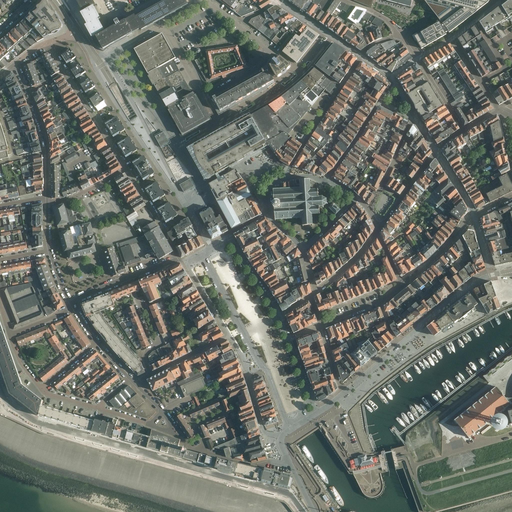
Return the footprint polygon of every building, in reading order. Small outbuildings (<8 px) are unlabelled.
[(95,35),(96,35),(103,31),(97,19),(99,18),(92,7),(94,5),(91,0),(77,0),(84,11),(82,12),(88,24),(86,25),(93,37),(95,35)] [(135,19),(140,28),(141,30),(188,4),(185,0),(168,0),(161,4),(136,18),(135,19)] [(224,0),(222,3),(230,9),(233,4),(236,0),(224,0)] [(236,0),(233,4),(230,9),(232,11),(240,0),(236,0)] [(240,0),(232,11),(237,14),(243,5),(244,4),(245,3),(247,2),(249,0),(240,0)] [(241,17),(255,12),(250,5),(257,0),(249,0),(247,2),(245,3),(244,4),(243,5),(237,14),(241,17)] [(256,6),(266,0),(257,0),(250,5),(255,12),(259,10),(256,6)] [(266,0),(256,6),(259,10),(261,9),(271,3),(267,0),(266,0)] [(301,10),(308,0),(294,0),(292,4),(301,10)] [(308,0),(301,10),(306,13),(314,0),(308,0)] [(318,5),(321,0),(314,0),(306,13),(311,16),(318,6),(318,5)] [(325,5),(329,8),(335,0),(334,0),(321,0),(318,5),(318,6),(311,16),(315,19),(325,5)] [(331,16),(341,2),(335,0),(319,22),(323,25),(330,16),(331,16)] [(351,0),(365,5),(371,8),(373,2),(373,0),(380,0),(410,8),(412,0),(351,0)] [(421,0),(419,7),(418,10),(424,12),(435,15),(440,21),(439,22),(445,33),(448,31),(449,33),(488,3),(489,0),(421,0)] [(511,0),(507,0),(501,5),(508,16),(507,16),(508,18),(508,17),(510,21),(511,19),(511,0)] [(26,18),(26,19),(43,38),(44,38),(62,27),(45,1),(26,19),(26,18)] [(323,25),(329,29),(346,5),(341,2),(331,16),(330,16),(323,25)] [(319,22),(329,8),(325,5),(315,19),(319,22)] [(334,32),(340,22),(341,22),(351,7),(346,5),(329,29),(334,32)] [(499,23),(502,21),(504,20),(503,19),(507,16),(508,16),(501,5),(479,22),(484,31),(489,28),(489,29),(495,26),(493,24),(494,23),(495,24),(497,23),(496,22),(497,21),(499,23)] [(266,19),(281,9),(277,6),(275,6),(264,13),(266,19)] [(349,20),(357,9),(351,7),(341,22),(340,22),(334,32),(338,36),(349,20)] [(265,21),(268,24),(272,21),(287,13),(281,9),(266,19),(265,21)] [(356,21),(362,11),(357,9),(354,13),(349,20),(338,36),(343,39),(356,21)] [(265,21),(266,19),(264,13),(251,19),(248,23),(258,30),(263,24),(265,21)] [(268,24),(269,27),(271,29),(273,29),(274,31),(278,29),(281,26),(281,25),(283,24),(294,18),(287,13),(272,21),(268,24)] [(140,28),(135,19),(136,18),(135,16),(129,19),(124,22),(122,19),(121,18),(118,20),(114,21),(116,24),(117,26),(97,37),(96,35),(95,35),(93,37),(92,37),(93,40),(95,43),(96,46),(98,48),(101,50),(103,51),(109,46),(126,37),(126,36),(136,31),(140,28)] [(26,19),(20,23),(29,33),(37,42),(43,38),(26,19)] [(300,26),(302,24),(297,20),(295,24),(292,22),(286,25),(282,28),(280,30),(284,33),(280,39),(276,44),(280,48),(288,38),(289,37),(292,34),(294,31),(300,26)] [(349,43),(360,31),(362,29),(362,28),(361,28),(362,25),(356,21),(343,39),(349,43)] [(446,34),(445,33),(439,22),(414,36),(421,49),(446,34)] [(24,37),(24,38),(29,33),(20,23),(15,28),(24,37)] [(258,30),(263,34),(268,28),(263,24),(258,30)] [(299,37),(307,27),(302,24),(300,26),(294,31),(292,34),(289,37),(288,38),(280,48),(283,50),(296,35),(299,37)] [(476,38),(480,35),(481,35),(475,25),(470,29),(476,38)] [(367,35),(371,43),(376,41),(371,30),(370,26),(365,28),(366,31),(366,32),(367,35)] [(274,32),(274,31),(273,29),(271,29),(269,27),(268,28),(263,34),(269,39),(274,32)] [(296,35),(283,50),(282,52),(288,57),(289,58),(290,60),(292,60),(292,59),(297,63),(319,35),(307,27),(299,37),(296,35)] [(18,42),(24,37),(15,28),(10,33),(18,42)] [(376,41),(376,40),(381,38),(377,28),(371,30),(376,41)] [(272,41),(275,36),(280,31),(278,29),(274,31),(274,32),(269,39),(272,41)] [(362,29),(360,31),(367,46),(371,43),(367,35),(365,37),(365,36),(362,29)] [(471,40),(476,38),(470,29),(466,32),(471,40)] [(360,31),(349,43),(360,51),(367,46),(360,31)] [(467,43),(471,40),(466,32),(462,36),(467,43)] [(13,47),(18,42),(10,33),(5,38),(13,47)] [(148,73),(173,59),(176,58),(162,34),(134,49),(148,73)] [(26,40),(31,46),(36,43),(30,36),(26,40)] [(467,43),(462,36),(457,39),(462,47),(467,44),(467,43)] [(0,42),(8,52),(13,47),(5,38),(0,42)] [(393,47),(397,44),(394,40),(392,40),(386,42),(390,48),(393,47)] [(26,50),(30,47),(24,41),(21,45),(26,50)] [(0,51),(5,57),(9,53),(8,52),(0,42),(0,51)] [(346,51),(332,42),(323,53),(338,65),(341,62),(338,60),(346,51)] [(385,52),(390,48),(386,42),(380,44),(385,52)] [(395,50),(396,50),(403,45),(400,42),(397,44),(393,47),(395,50)] [(385,52),(380,44),(376,45),(379,50),(374,53),(370,57),(373,60),(385,52)] [(450,54),(451,56),(456,52),(455,51),(450,44),(445,47),(450,54)] [(374,53),(379,50),(376,45),(376,46),(373,47),(368,50),(365,53),(366,55),(370,57),(374,53)] [(390,55),(392,53),(395,50),(393,47),(390,48),(385,52),(373,60),(378,63),(386,57),(389,54),(390,55)] [(446,57),(450,54),(445,47),(441,49),(441,50),(446,57)] [(405,48),(399,53),(382,66),(391,72),(392,71),(395,70),(397,69),(405,63),(412,58),(405,48)] [(67,64),(76,58),(70,49),(61,55),(67,64)] [(441,50),(441,49),(436,52),(442,61),(447,58),(446,57),(441,50)] [(470,59),(478,54),(475,49),(467,54),(470,59)] [(382,66),(399,53),(396,50),(395,50),(392,53),(390,55),(389,54),(386,57),(378,63),(382,66)] [(340,70),(351,55),(346,51),(338,60),(341,62),(338,65),(337,67),(340,70)] [(437,64),(442,61),(436,52),(432,55),(437,63),(437,64)] [(44,62),(51,57),(48,53),(41,57),(42,59),(44,62)] [(334,71),(337,67),(338,65),(323,53),(314,64),(329,76),(330,75),(334,71)] [(432,55),(432,54),(427,57),(433,66),(437,63),(432,55)] [(473,63),(480,59),(478,54),(470,59),(473,63)] [(268,63),(270,66),(274,74),(276,77),(278,78),(285,73),(291,67),(290,65),(277,55),(268,63)] [(351,55),(340,70),(346,74),(357,59),(351,55)] [(47,66),(54,62),(51,57),(44,62),(47,66)] [(428,69),(433,66),(427,57),(422,60),(427,68),(428,69)] [(154,84),(179,70),(173,59),(148,73),(154,84)] [(476,68),(483,63),(480,59),(473,63),(476,68)] [(455,71),(464,65),(461,60),(455,64),(452,66),(455,71)] [(357,80),(367,65),(361,61),(356,70),(351,76),(357,80)] [(32,64),(31,63),(31,62),(27,63),(28,65),(24,66),(28,77),(35,74),(32,64)] [(50,71),(57,67),(54,62),(47,66),(50,71)] [(411,67),(415,72),(420,69),(416,63),(411,67)] [(478,72),(486,68),(483,63),(476,68),(478,72)] [(76,78),(86,72),(80,64),(71,70),(76,78)] [(365,79),(366,77),(372,69),(367,65),(357,80),(361,83),(362,82),(363,82),(365,79)] [(458,75),(467,69),(464,65),(455,71),(458,75)] [(274,74),(270,66),(263,70),(262,68),(215,95),(215,96),(209,99),(219,116),(264,90),(275,83),(271,76),(274,74)] [(53,77),(55,76),(54,75),(60,72),(57,67),(50,71),(52,75),(53,77)] [(331,95),(337,86),(331,82),(328,79),(312,67),(305,74),(325,90),(331,95)] [(346,74),(340,70),(337,67),(334,71),(343,78),(346,74)] [(399,81),(413,73),(415,72),(411,67),(397,76),(397,78),(399,81)] [(481,77),(489,72),(486,68),(478,72),(481,77)] [(375,78),(378,73),(372,69),(366,77),(365,79),(363,82),(362,82),(361,83),(363,84),(364,83),(365,83),(367,85),(372,76),(375,78)] [(416,78),(423,74),(420,69),(413,73),(414,74),(416,78)] [(461,79),(463,78),(462,78),(470,73),(467,69),(458,75),(461,79)] [(159,95),(185,81),(179,70),(154,84),(159,95)] [(5,82),(6,81),(14,77),(11,71),(3,78),(5,82)] [(340,83),(343,78),(334,71),(330,75),(329,76),(339,83),(340,83)] [(379,74),(378,73),(375,78),(374,79),(386,88),(387,89),(390,86),(389,85),(391,84),(386,79),(386,78),(380,73),(379,74)] [(414,74),(413,73),(399,81),(402,87),(416,78),(414,74)] [(465,82),(473,78),(470,73),(462,78),(463,78),(465,82)] [(39,84),(38,81),(35,74),(28,77),(32,87),(39,84)] [(325,90),(305,74),(299,79),(301,81),(319,97),(325,90)] [(416,78),(402,87),(407,94),(423,84),(424,85),(428,82),(423,74),(416,78)] [(56,85),(65,79),(62,75),(53,80),(55,82),(51,84),(53,87),(54,86),(56,85)] [(361,83),(357,80),(351,76),(349,80),(361,88),(362,85),(363,84),(361,83)] [(386,88),(374,79),(375,78),(372,76),(367,85),(381,94),(386,88)] [(8,87),(15,83),(17,82),(14,77),(6,81),(5,82),(8,87)] [(86,93),(95,87),(89,78),(80,84),(86,93)] [(468,87),(475,82),(473,78),(465,82),(468,86),(468,87)] [(56,85),(59,89),(68,83),(65,79),(56,85)] [(319,97),(301,81),(299,79),(292,85),(294,87),(312,106),(319,97)] [(361,89),(361,88),(349,80),(345,85),(349,89),(350,88),(354,91),(355,91),(358,93),(361,89)] [(162,100),(188,86),(185,81),(159,95),(162,100)] [(10,91),(17,88),(19,87),(17,82),(15,83),(8,87),(10,91)] [(443,105),(428,82),(424,85),(423,84),(407,94),(421,118),(443,105)] [(471,91),(478,86),(475,82),(468,87),(468,86),(466,87),(470,92),(471,91)] [(59,89),(57,90),(57,89),(53,92),(53,93),(56,91),(56,92),(58,91),(60,94),(59,95),(59,96),(60,95),(71,88),(68,83),(59,89)] [(367,85),(365,83),(364,83),(363,84),(362,85),(361,88),(361,89),(364,92),(365,92),(367,93),(378,100),(381,94),(367,85)] [(510,99),(511,97),(511,90),(510,86),(508,84),(503,87),(510,99)] [(301,119),(312,106),(294,87),(292,85),(280,95),(301,119)] [(345,86),(342,90),(350,95),(353,91),(345,86)] [(474,95),(481,91),(478,86),(471,91),(474,95)] [(503,87),(502,86),(497,90),(498,92),(504,102),(510,99),(503,87)] [(12,96),(12,95),(21,91),(19,87),(17,88),(10,91),(12,96)] [(64,101),(75,94),(71,88),(60,95),(64,101)] [(174,199),(233,166),(189,88),(133,119),(130,120),(174,199)] [(41,92),(39,89),(32,93),(34,98),(42,93),(42,94),(44,93),(43,91),(41,92)] [(378,100),(367,93),(365,92),(364,92),(361,89),(358,93),(357,94),(366,100),(368,98),(376,104),(378,100)] [(342,90),(339,94),(348,99),(350,95),(342,90)] [(13,101),(14,100),(15,100),(23,96),(21,91),(12,95),(12,96),(11,96),(13,101)] [(355,91),(350,97),(370,113),(374,107),(370,104),(370,103),(366,100),(357,94),(358,93),(355,91)] [(477,100),(484,95),(481,91),(474,95),(477,100)] [(492,94),(499,105),(504,102),(498,92),(495,94),(494,93),(492,94)] [(44,98),(42,94),(42,93),(34,98),(36,102),(43,98),(44,98)] [(95,107),(104,101),(99,93),(90,99),(95,107)] [(62,107),(66,104),(78,97),(75,94),(64,101),(65,103),(61,105),(62,107)] [(345,103),(348,100),(339,94),(337,98),(345,103)] [(291,131),(296,125),(301,119),(280,95),(267,103),(267,104),(291,131)] [(479,104),(480,104),(487,100),(484,95),(477,100),(479,104)] [(17,104),(26,101),(23,96),(15,100),(17,104)] [(70,108),(80,102),(78,97),(66,104),(68,109),(70,108)] [(348,100),(351,102),(350,103),(354,106),(354,105),(355,106),(354,107),(367,117),(370,113),(350,97),(348,100)] [(39,108),(46,103),(43,98),(36,102),(39,108)] [(349,112),(352,107),(345,103),(337,98),(334,102),(349,112)] [(374,107),(376,104),(368,98),(366,100),(370,103),(370,104),(374,107)] [(19,109),(26,107),(28,106),(26,101),(17,104),(19,109)] [(80,102),(70,108),(76,118),(86,111),(80,102)] [(340,115),(344,118),(345,118),(349,112),(334,102),(330,108),(338,114),(340,115)] [(484,106),(487,112),(493,108),(490,103),(484,106)] [(41,115),(48,111),(49,110),(47,104),(39,109),(41,115)] [(288,135),(291,131),(267,104),(250,113),(266,142),(285,132),(288,135)] [(480,109),(478,104),(474,106),(475,109),(474,110),(478,117),(483,114),(480,109)] [(423,121),(434,115),(439,112),(445,108),(443,105),(421,118),(423,121)] [(22,116),(29,113),(30,113),(28,106),(26,107),(19,109),(21,115),(22,116)] [(349,112),(364,122),(367,117),(354,107),(353,108),(352,107),(349,112)] [(390,119),(393,114),(381,107),(378,108),(376,112),(386,117),(390,119)] [(338,119),(340,115),(338,114),(330,108),(327,112),(335,118),(338,119)] [(439,112),(434,115),(423,121),(423,122),(427,128),(437,122),(437,121),(444,117),(449,114),(445,108),(439,112)] [(468,123),(463,115),(459,108),(458,108),(456,110),(454,111),(464,126),(468,123)] [(474,110),(473,109),(467,112),(467,113),(472,121),(478,117),(474,110)] [(48,111),(41,115),(43,119),(50,114),(48,111)] [(80,120),(89,115),(86,111),(76,118),(77,119),(79,118),(80,120)] [(324,117),(333,122),(335,118),(327,112),(324,117)] [(344,121),(345,121),(347,123),(349,124),(350,121),(351,122),(352,120),(361,126),(364,122),(349,112),(345,118),(346,119),(344,121)] [(386,117),(376,112),(373,117),(383,123),(386,117)] [(30,113),(29,113),(22,116),(21,115),(20,116),(22,121),(32,117),(30,113)] [(206,183),(216,200),(217,200),(217,201),(218,200),(220,199),(234,194),(231,189),(229,186),(242,179),(239,175),(236,168),(239,166),(253,159),(268,151),(266,147),(268,145),(266,142),(250,113),(249,113),(247,114),(186,149),(206,183)] [(468,123),(472,121),(467,113),(463,115),(468,123)] [(51,119),(53,118),(50,114),(43,119),(43,120),(45,123),(51,119)] [(391,130),(398,116),(393,114),(390,119),(386,128),(391,130)] [(444,117),(447,122),(452,118),(449,114),(444,117)] [(80,120),(81,123),(90,118),(89,115),(80,120)] [(497,116),(496,115),(496,116),(495,116),(483,123),(486,129),(487,128),(490,127),(499,121),(499,120),(497,117),(498,117),(497,116)] [(394,132),(397,133),(403,119),(398,116),(391,130),(394,132)] [(31,126),(31,124),(34,123),(32,117),(22,121),(24,126),(26,125),(26,127),(31,126)] [(120,121),(117,117),(116,117),(112,119),(112,120),(111,121),(111,120),(105,124),(113,137),(124,130),(125,129),(122,125),(119,122),(120,121)] [(330,128),(334,123),(333,122),(324,117),(321,122),(330,128)] [(386,128),(390,119),(386,117),(383,123),(373,117),(369,123),(380,128),(384,131),(386,128)] [(430,132),(435,129),(445,123),(447,122),(444,117),(437,121),(437,122),(427,128),(430,132)] [(82,128),(93,122),(90,118),(81,123),(79,125),(82,128)] [(433,137),(451,126),(455,123),(452,118),(447,122),(445,123),(435,129),(430,132),(433,137)] [(47,130),(54,125),(51,119),(45,123),(47,130)] [(397,133),(402,136),(408,122),(403,119),(397,133)] [(361,126),(352,120),(351,122),(350,121),(349,124),(359,130),(361,126)] [(54,125),(47,130),(48,136),(55,132),(53,129),(56,128),(61,124),(60,121),(54,125)] [(347,126),(346,125),(347,123),(345,121),(344,121),(343,123),(343,124),(356,134),(359,130),(349,124),(347,126)] [(490,127),(493,142),(503,138),(499,121),(490,127)] [(84,133),(86,132),(96,127),(93,122),(82,128),(84,133)] [(332,137),(335,132),(332,130),(330,128),(321,122),(317,127),(328,134),(332,137)] [(366,128),(389,142),(389,141),(391,137),(394,132),(391,130),(386,128),(384,131),(380,128),(369,123),(366,128)] [(451,126),(454,132),(459,129),(455,123),(451,126)] [(486,129),(487,128),(486,129),(483,123),(476,127),(480,133),(482,131),(485,130),(486,129)] [(50,141),(58,136),(65,132),(61,124),(56,128),(53,129),(55,132),(48,136),(50,141)] [(343,132),(342,133),(341,135),(351,144),(354,139),(340,127),(339,126),(336,124),(334,127),(332,130),(335,132),(336,131),(338,128),(341,131),(342,131),(343,132)] [(354,139),(356,134),(343,124),(340,127),(354,139)] [(407,144),(418,131),(414,126),(412,125),(410,127),(409,129),(404,141),(407,144)] [(32,128),(31,126),(26,127),(27,130),(25,130),(27,136),(28,135),(36,133),(35,127),(32,128)] [(432,137),(437,144),(442,141),(447,138),(446,137),(454,132),(451,126),(433,137),(432,137)] [(86,132),(89,137),(92,135),(98,132),(96,127),(86,132)] [(330,139),(332,137),(317,127),(315,132),(323,138),(325,139),(328,141),(330,139)] [(483,135),(483,133),(482,131),(480,133),(476,127),(471,130),(474,136),(477,134),(479,140),(484,139),(484,138),(483,136),(483,135)] [(0,159),(8,157),(7,151),(8,150),(7,146),(5,139),(4,139),(3,137),(3,136),(2,136),(2,135),(2,134),(1,133),(2,132),(1,132),(1,130),(0,128),(0,159)] [(385,149),(389,142),(366,128),(362,134),(379,145),(385,149)] [(351,144),(341,135),(336,131),(335,132),(332,137),(337,141),(339,139),(347,148),(350,144),(351,144)] [(418,131),(407,144),(411,148),(422,136),(418,131)] [(278,151),(279,150),(284,144),(290,137),(288,135),(285,132),(266,142),(268,145),(274,154),(277,151),(278,151)] [(321,141),(323,138),(315,132),(312,136),(324,146),(327,143),(328,141),(325,139),(322,142),(321,141)] [(402,136),(397,133),(394,132),(391,137),(400,141),(402,136)] [(30,142),(38,140),(36,133),(28,135),(30,142)] [(462,136),(466,143),(470,151),(475,148),(470,138),(466,133),(462,136)] [(377,150),(375,154),(379,156),(382,152),(383,153),(385,149),(379,145),(362,134),(359,138),(359,139),(377,150)] [(466,143),(462,136),(462,135),(457,138),(461,146),(462,146),(466,143)] [(58,136),(50,141),(50,153),(59,148),(68,142),(65,138),(60,141),(58,136)] [(321,150),(323,148),(324,146),(312,136),(309,140),(319,148),(318,148),(321,150)] [(414,151),(425,141),(422,136),(411,148),(412,149),(414,151)] [(134,146),(132,142),(132,141),(130,137),(129,137),(117,144),(126,157),(131,154),(131,153),(132,152),(133,153),(137,151),(137,149),(135,145),(134,146)] [(337,141),(332,137),(330,139),(344,153),(347,148),(339,139),(337,141)] [(398,146),(400,141),(391,137),(389,141),(398,146)] [(302,145),(293,138),(290,142),(299,149),(302,145)] [(462,146),(461,146),(457,138),(452,141),(457,149),(462,146)] [(493,148),(504,143),(503,138),(493,142),(491,143),(493,148)] [(96,143),(94,144),(98,150),(107,145),(103,139),(96,143)] [(341,157),(344,153),(330,139),(328,141),(327,143),(341,157)] [(375,154),(377,150),(359,139),(357,142),(367,149),(372,152),(375,154)] [(296,153),(299,149),(290,142),(288,141),(285,145),(296,153)] [(322,159),(325,155),(320,151),(321,150),(318,148),(309,141),(306,145),(312,150),(317,154),(322,159)] [(394,155),(394,153),(398,146),(389,141),(389,142),(385,149),(394,155)] [(412,149),(411,148),(407,144),(404,141),(401,147),(409,152),(412,149)] [(429,149),(425,141),(414,151),(417,154),(417,153),(421,156),(424,154),(429,149)] [(447,144),(452,152),(457,149),(452,141),(447,144)] [(369,154),(366,151),(367,149),(357,142),(355,145),(366,153),(373,158),(375,154),(372,152),(371,154),(369,153),(369,154)] [(337,162),(341,157),(327,143),(324,146),(323,148),(337,162)] [(494,159),(500,155),(506,154),(504,143),(493,148),(494,150),(489,152),(494,159)] [(32,154),(41,152),(40,144),(39,145),(31,147),(32,154)] [(296,153),(285,145),(284,144),(279,150),(284,152),(293,158),(296,153)] [(444,157),(452,152),(447,144),(440,150),(444,157)] [(61,153),(70,148),(68,145),(60,150),(59,148),(50,153),(50,159),(58,155),(61,153)] [(303,149),(309,154),(312,150),(306,145),(303,149)] [(365,155),(366,153),(355,145),(352,149),(351,150),(362,158),(367,161),(369,158),(365,155)] [(104,156),(111,151),(108,146),(101,151),(104,156)] [(407,155),(408,154),(409,152),(401,147),(398,154),(401,156),(403,158),(405,159),(406,158),(407,155)] [(337,162),(323,148),(321,150),(320,151),(325,155),(335,165),(337,162)] [(312,159),(313,157),(309,154),(303,149),(301,154),(305,157),(310,161),(312,159)] [(392,159),(394,155),(385,149),(383,153),(382,153),(385,155),(392,159)] [(284,152),(279,150),(278,151),(277,151),(274,154),(275,155),(275,156),(276,156),(275,157),(276,158),(275,158),(277,160),(278,160),(279,161),(279,160),(283,157),(282,155),(284,152)] [(370,163),(367,161),(362,158),(351,150),(349,154),(367,167),(370,163)] [(104,156),(107,161),(114,156),(111,151),(104,156)] [(291,162),(293,159),(293,158),(284,152),(282,155),(283,157),(284,157),(291,162)] [(448,161),(455,156),(452,152),(444,157),(448,161)] [(392,159),(385,155),(382,153),(380,157),(390,163),(392,159)] [(428,157),(424,154),(421,156),(417,153),(417,154),(415,156),(424,162),(428,157)] [(313,157),(312,159),(315,162),(319,166),(326,173),(328,172),(333,169),(328,164),(322,159),(317,154),(313,157)] [(363,174),(367,167),(349,154),(346,159),(345,159),(355,166),(357,167),(360,169),(361,168),(363,170),(361,173),(363,174)] [(380,157),(379,156),(375,154),(373,158),(375,159),(383,165),(388,167),(390,163),(380,157)] [(492,169),(493,172),(508,163),(506,154),(500,155),(494,159),(496,167),(493,168),(493,169),(492,169)] [(58,155),(50,159),(51,164),(60,159),(58,155)] [(325,155),(322,159),(328,164),(333,169),(334,168),(334,167),(335,166),(335,165),(325,155)] [(458,155),(455,156),(448,161),(451,167),(459,161),(461,160),(458,155)] [(107,166),(117,160),(114,156),(107,161),(105,162),(107,166)] [(154,174),(154,172),(145,156),(143,156),(132,163),(143,180),(154,174)] [(421,165),(424,162),(415,156),(413,160),(421,165)] [(283,157),(279,160),(280,161),(281,162),(280,162),(282,163),(281,164),(285,166),(286,166),(287,166),(288,166),(289,166),(291,162),(284,157),(283,157)] [(305,157),(302,162),(298,169),(303,170),(310,161),(305,157)] [(298,169),(302,162),(298,159),(293,166),(293,167),(298,169)] [(313,166),(315,162),(312,159),(310,161),(303,170),(309,172),(313,166)] [(357,172),(353,169),(355,166),(345,159),(341,165),(350,171),(356,175),(357,172)] [(385,173),(388,167),(383,165),(375,159),(371,164),(379,169),(385,173)] [(436,173),(435,174),(433,172),(439,164),(436,159),(435,159),(426,169),(437,178),(439,176),(436,173)] [(107,166),(110,169),(119,164),(117,160),(107,166)] [(28,165),(29,170),(34,168),(43,166),(42,161),(34,163),(32,163),(28,165)] [(453,171),(461,166),(461,165),(459,161),(451,167),(453,171)] [(315,174),(319,166),(315,162),(313,166),(309,172),(315,174)] [(409,168),(416,172),(419,168),(412,163),(409,168)] [(505,173),(509,170),(508,163),(493,172),(495,175),(491,177),(493,180),(498,177),(505,173)] [(110,169),(108,170),(111,174),(122,168),(119,164),(110,169)] [(439,176),(443,172),(439,164),(433,172),(435,174),(436,173),(439,176)] [(27,177),(30,176),(30,175),(29,170),(28,165),(22,167),(25,180),(26,180),(26,187),(43,184),(43,178),(31,179),(29,180),(27,180),(27,177)] [(60,190),(60,187),(59,165),(51,165),(52,198),(60,198),(64,197),(80,191),(76,183),(61,190),(60,190)] [(344,174),(346,172),(348,174),(350,171),(341,165),(337,169),(344,174)] [(29,170),(30,175),(34,174),(43,172),(43,166),(34,168),(29,170)] [(321,176),(323,176),(326,173),(319,166),(315,174),(321,176)] [(457,176),(464,171),(461,166),(453,171),(457,176)] [(390,188),(396,181),(391,177),(395,168),(392,167),(388,177),(390,179),(386,185),(390,188)] [(412,178),(416,172),(409,168),(407,170),(406,172),(407,173),(406,175),(412,178)] [(343,178),(345,175),(344,174),(337,169),(336,171),(335,173),(343,178)] [(368,183),(377,189),(385,173),(379,169),(373,182),(371,180),(368,183)] [(423,173),(433,182),(437,178),(426,169),(423,173)] [(460,180),(469,175),(469,174),(466,169),(464,171),(457,176),(460,180)] [(111,174),(108,170),(101,174),(96,176),(99,181),(105,178),(111,174)] [(357,176),(356,175),(350,171),(348,174),(346,176),(347,176),(346,178),(345,177),(345,179),(342,183),(347,186),(350,181),(348,179),(350,177),(352,175),(355,178),(357,176)] [(441,184),(448,179),(443,172),(439,176),(437,178),(433,182),(429,185),(434,191),(441,184)] [(85,173),(84,173),(77,176),(79,181),(80,181),(81,184),(80,184),(83,190),(91,186),(88,180),(85,173)] [(345,179),(343,178),(335,173),(333,176),(331,178),(340,184),(342,183),(345,179)] [(429,185),(433,182),(423,173),(420,177),(429,185)] [(117,185),(128,178),(127,177),(125,174),(115,180),(117,185)] [(501,187),(505,195),(511,191),(511,185),(506,174),(505,175),(498,178),(499,180),(502,186),(501,187)] [(462,183),(471,178),(469,175),(460,180),(462,183)] [(357,181),(359,178),(357,176),(355,178),(353,180),(352,179),(350,181),(347,186),(351,189),(357,181)] [(354,192),(361,184),(365,179),(363,177),(360,181),(361,182),(359,184),(357,181),(351,189),(354,192)] [(429,195),(433,192),(434,191),(429,185),(420,177),(416,183),(425,191),(429,195)] [(128,178),(117,185),(120,189),(131,183),(128,178)] [(284,188),(281,189),(280,189),(280,188),(279,188),(279,189),(274,189),(274,188),(273,188),(273,189),(272,189),(272,190),(273,190),(274,200),(273,200),(273,201),(272,202),(272,203),(273,203),(274,206),(272,206),(272,208),(274,208),(274,209),(275,219),(274,219),(274,220),(275,220),(276,220),(281,219),(281,220),(282,220),(282,219),(286,219),(286,220),(287,220),(287,219),(291,219),(292,219),(296,218),(296,219),(297,219),(297,218),(302,218),(302,219),(301,219),(301,220),(302,220),(302,225),(302,226),(302,225),(302,226),(303,226),(303,225),(311,225),(311,226),(312,226),(312,225),(313,225),(313,224),(312,224),(312,219),(313,219),(313,218),(312,218),(312,214),(314,214),(314,215),(316,214),(318,214),(319,214),(320,214),(320,213),(319,213),(319,208),(323,208),(323,207),(323,206),(324,206),(324,205),(325,204),(326,204),(327,204),(328,203),(327,203),(326,199),(327,198),(326,198),(322,196),(323,195),(322,195),(321,196),(318,196),(318,193),(318,192),(318,190),(318,189),(317,190),(317,189),(317,190),(314,190),(314,189),(313,189),(313,190),(310,190),(310,186),(311,186),(311,185),(310,185),(310,180),(311,180),(311,179),(310,179),(310,178),(309,178),(309,179),(300,180),(300,179),(299,179),(300,180),(299,180),(298,180),(299,181),(299,184),(300,187),(295,188),(295,187),(294,187),(294,188),(292,188),(290,188),(290,187),(289,187),(289,188),(285,188),(284,187),(284,188)] [(465,188),(474,183),(471,178),(462,183),(462,184),(465,188)] [(231,189),(245,182),(242,179),(229,186),(231,189)] [(296,184),(295,179),(291,180),(292,188),(294,188),(294,187),(295,187),(295,188),(300,187),(299,184),(296,184)] [(436,208),(437,208),(443,202),(445,200),(442,197),(453,187),(448,179),(441,184),(434,191),(440,197),(434,203),(437,206),(436,207),(436,208)] [(290,188),(292,188),(291,180),(287,182),(281,184),(281,189),(284,188),(284,187),(285,188),(289,188),(289,187),(290,187),(290,188)] [(395,191),(400,184),(396,181),(390,188),(395,191)] [(160,186),(158,182),(156,182),(152,184),(153,185),(151,186),(151,185),(145,189),(153,202),(165,195),(165,194),(162,190),(162,191),(159,187),(160,186)] [(234,194),(237,193),(248,187),(245,182),(231,189),(234,194)] [(361,184),(354,192),(359,196),(367,186),(368,183),(367,182),(364,186),(361,184)] [(123,193),(134,186),(131,183),(120,189),(119,190),(122,193),(123,193)] [(376,192),(377,189),(368,183),(367,186),(369,187),(373,190),(376,192)] [(423,193),(425,191),(416,183),(414,185),(420,191),(423,193)] [(467,192),(475,187),(476,186),(474,183),(465,188),(467,192)] [(26,187),(28,194),(44,191),(43,184),(26,187)] [(400,184),(395,191),(400,195),(405,187),(404,186),(400,184)] [(420,196),(423,193),(420,191),(414,185),(411,189),(419,195),(420,196)] [(9,199),(7,190),(6,186),(0,186),(0,194),(1,200),(9,199)] [(13,189),(13,186),(10,187),(11,189),(12,189),(14,197),(19,196),(17,188),(13,189)] [(123,193),(126,197),(137,191),(134,186),(123,193)] [(365,201),(369,193),(370,192),(369,192),(370,192),(367,190),(369,187),(367,186),(359,196),(364,200),(365,201)] [(231,229),(242,224),(238,217),(244,214),(243,212),(246,210),(251,208),(249,205),(246,199),(252,196),(248,187),(237,193),(234,194),(220,199),(218,200),(217,201),(231,229)] [(447,203),(450,200),(452,198),(457,193),(453,187),(442,197),(445,200),(443,202),(445,203),(445,204),(447,203)] [(468,195),(477,190),(475,187),(467,192),(468,195)] [(490,202),(505,195),(501,187),(488,193),(486,194),(490,202)] [(416,202),(415,201),(419,195),(411,189),(406,195),(415,202),(417,204),(418,203),(416,202)] [(477,190),(468,195),(471,200),(480,194),(478,189),(477,190)] [(129,203),(139,196),(140,196),(137,191),(126,197),(125,198),(128,203),(129,203)] [(374,196),(371,194),(369,193),(365,201),(364,201),(369,205),(374,196)] [(474,205),(483,199),(480,194),(471,200),(474,205)] [(410,207),(415,202),(406,195),(402,202),(410,209),(411,208),(410,207)] [(139,196),(129,203),(132,207),(142,201),(139,196)] [(249,205),(255,202),(254,200),(252,196),(246,199),(249,205)] [(453,209),(462,200),(459,196),(454,200),(452,198),(450,200),(447,203),(453,209)] [(486,198),(485,198),(483,199),(474,205),(476,209),(478,209),(488,203),(489,203),(486,198)] [(446,210),(449,213),(452,215),(460,221),(463,218),(466,214),(469,211),(466,207),(462,200),(453,209),(447,203),(445,204),(445,203),(442,206),(446,210)] [(135,212),(145,205),(142,201),(132,207),(135,212)] [(175,210),(174,211),(172,207),(173,207),(170,203),(169,202),(158,209),(166,223),(171,219),(173,218),(177,216),(177,214),(175,210)] [(251,208),(255,217),(261,214),(255,202),(249,205),(251,208)] [(408,216),(410,214),(408,212),(410,209),(413,211),(414,210),(411,208),(410,209),(402,202),(398,207),(404,212),(408,216)] [(443,214),(446,210),(442,206),(445,203),(443,202),(437,208),(443,214)] [(73,217),(69,203),(53,207),(59,228),(63,227),(63,224),(71,222),(72,225),(76,224),(75,221),(77,220),(76,216),(73,217)] [(329,206),(328,207),(335,215),(339,211),(332,203),(330,205),(330,206),(329,207),(329,206)] [(352,208),(354,211),(356,209),(361,215),(365,210),(358,203),(356,203),(352,208)] [(393,214),(402,220),(405,216),(402,213),(404,212),(398,207),(393,214)] [(216,219),(210,208),(199,214),(208,230),(207,230),(212,239),(228,231),(220,216),(216,219)] [(251,219),(255,217),(251,208),(246,210),(251,219)] [(356,220),(359,217),(351,208),(348,211),(355,218),(356,220)] [(243,212),(244,214),(247,221),(252,219),(251,219),(246,210),(243,212)] [(361,221),(364,218),(368,215),(365,210),(361,215),(359,217),(356,220),(357,221),(359,219),(361,221)] [(502,219),(500,215),(498,210),(492,213),(493,216),(495,215),(498,221),(502,219)] [(352,221),(355,218),(348,211),(345,214),(352,220),(352,221)] [(498,221),(495,215),(493,216),(492,213),(488,215),(491,223),(496,221),(498,221)] [(242,224),(247,221),(244,214),(238,217),(242,224)] [(348,224),(352,220),(345,214),(341,218),(348,224)] [(399,225),(403,222),(402,220),(393,214),(390,219),(399,225)] [(458,224),(460,221),(452,215),(450,218),(458,224)] [(443,226),(442,227),(451,234),(454,229),(444,221),(438,216),(435,219),(443,226)] [(264,228),(265,227),(271,223),(264,217),(260,220),(264,228)] [(197,236),(191,226),(192,225),(188,218),(180,222),(181,223),(174,228),(175,229),(167,233),(172,241),(177,238),(178,239),(182,237),(181,235),(185,233),(189,240),(193,238),(196,236),(197,236)] [(343,229),(344,229),(348,224),(341,218),(337,222),(343,229)] [(446,219),(444,221),(454,229),(458,224),(450,218),(448,221),(446,219)] [(370,235),(374,230),(374,228),(369,219),(365,221),(363,223),(363,224),(363,225),(370,235)] [(395,229),(399,225),(390,219),(387,223),(395,229)] [(442,227),(443,226),(435,219),(431,222),(438,229),(440,227),(441,228),(439,230),(447,238),(448,238),(451,234),(442,227)] [(262,236),(267,234),(264,228),(260,220),(258,221),(255,223),(258,229),(262,236)] [(158,227),(155,222),(142,229),(145,235),(141,236),(146,245),(149,243),(156,254),(159,260),(173,251),(159,227),(158,227)] [(346,231),(343,229),(337,222),(332,227),(338,233),(342,229),(342,230),(341,230),(344,233),(346,231)] [(250,233),(258,229),(255,223),(247,227),(250,232),(250,233)] [(269,234),(277,228),(271,223),(265,227),(269,234)] [(390,234),(395,229),(387,223),(383,229),(390,234)] [(93,234),(90,224),(80,227),(80,225),(71,227),(72,231),(71,231),(75,245),(79,244),(79,243),(82,255),(96,252),(94,244),(96,244),(94,237),(93,237),(92,234),(93,234)] [(485,236),(504,230),(503,228),(503,226),(502,225),(502,224),(499,224),(483,229),(485,236)] [(363,225),(360,228),(362,231),(363,233),(367,239),(370,235),(363,225)] [(250,233),(250,232),(247,227),(242,230),(245,235),(250,233)] [(337,243),(339,241),(336,238),(340,234),(339,233),(338,233),(332,227),(328,232),(334,238),(335,239),(333,240),(337,243)] [(263,237),(266,242),(271,239),(281,232),(277,228),(269,234),(263,237)] [(241,247),(259,238),(262,236),(258,229),(250,233),(245,235),(237,239),(241,247)] [(394,239),(390,234),(383,229),(380,233),(386,245),(394,239)] [(237,239),(245,235),(242,230),(235,233),(234,235),(237,239)] [(444,242),(447,238),(439,230),(436,234),(444,242)] [(467,247),(470,253),(479,249),(473,231),(468,230),(462,236),(468,247),(467,247)] [(505,233),(504,231),(504,230),(485,236),(487,244),(506,238),(506,236),(505,235),(505,233)] [(71,231),(60,234),(65,252),(68,251),(70,259),(82,255),(79,243),(79,244),(75,245),(71,231)] [(266,242),(269,248),(273,246),(286,236),(281,232),(271,239),(266,242)] [(335,245),(337,243),(333,240),(335,239),(334,238),(328,232),(323,236),(327,243),(330,240),(335,245)] [(441,245),(432,237),(430,235),(427,232),(424,234),(427,239),(430,242),(437,249),(441,246),(441,245)] [(361,234),(355,236),(357,240),(361,248),(365,242),(361,234)] [(441,245),(444,242),(436,234),(432,237),(441,245)] [(196,236),(193,238),(199,248),(204,245),(200,236),(197,238),(196,236)] [(282,249),(291,241),(286,236),(273,246),(277,252),(282,249)] [(328,244),(327,243),(323,236),(319,240),(324,248),(327,246),(328,247),(329,249),(328,249),(330,252),(332,251),(328,244)] [(193,238),(189,240),(186,243),(191,252),(199,248),(193,238)] [(245,253),(262,244),(259,238),(241,247),(242,249),(244,253),(245,253)] [(503,250),(510,248),(506,238),(487,244),(491,254),(501,251),(503,250)] [(377,251),(377,250),(382,248),(377,239),(376,239),(375,240),(376,240),(373,244),(377,251)] [(460,252),(465,250),(459,239),(456,243),(460,252)] [(320,253),(322,251),(321,250),(324,248),(319,240),(315,245),(319,253),(320,253)] [(357,252),(360,249),(361,248),(357,240),(353,243),(357,252)] [(183,245),(181,246),(186,255),(191,252),(186,243),(185,241),(183,243),(183,245)] [(291,241),(282,249),(286,255),(296,247),(291,241)] [(389,252),(397,245),(394,242),(387,247),(389,252)] [(432,255),(437,249),(430,242),(425,246),(431,254),(432,255)] [(352,257),(353,257),(357,252),(353,243),(352,243),(348,246),(348,247),(352,257)] [(262,244),(245,253),(249,259),(261,253),(265,250),(262,244)] [(369,249),(373,257),(379,254),(377,250),(377,251),(373,244),(369,249)] [(316,258),(318,256),(317,254),(319,253),(315,245),(310,249),(311,249),(315,257),(316,258)] [(401,250),(397,245),(389,252),(391,254),(392,258),(401,250)] [(129,246),(121,248),(121,250),(122,252),(123,254),(123,256),(124,258),(125,260),(125,262),(126,264),(126,266),(140,261),(139,258),(133,260),(132,254),(129,246)] [(181,246),(176,248),(181,257),(181,258),(186,255),(181,246)] [(281,258),(277,252),(273,246),(269,248),(265,250),(249,259),(251,263),(266,254),(267,254),(271,252),(273,257),(275,261),(281,258)] [(427,260),(432,255),(431,254),(425,246),(420,251),(421,252),(427,260)] [(348,261),(352,257),(348,247),(343,250),(348,261)] [(460,256),(452,247),(448,251),(455,260),(458,264),(462,261),(460,256)] [(286,257),(290,262),(297,256),(299,258),(301,256),(300,254),(301,254),(297,249),(286,257)] [(311,259),(315,257),(311,249),(306,253),(310,259),(309,260),(311,264),(314,262),(311,259)] [(368,259),(370,261),(374,259),(373,257),(369,249),(365,253),(368,259)] [(394,262),(403,257),(401,254),(404,251),(402,249),(401,250),(392,258),(394,262)] [(470,253),(469,254),(472,259),(481,255),(479,249),(470,253)] [(343,265),(348,261),(343,250),(338,252),(339,254),(340,257),(343,265)] [(463,262),(469,260),(466,253),(465,250),(460,252),(459,252),(459,254),(460,256),(462,261),(463,262)] [(456,268),(452,263),(455,260),(448,251),(443,256),(448,262),(450,264),(450,265),(452,267),(456,271),(458,270),(456,267),(456,268)] [(501,251),(491,254),(495,266),(511,262),(511,260),(510,252),(502,254),(501,251)] [(267,260),(273,257),(271,252),(267,254),(266,254),(251,263),(254,267),(263,262),(267,260)] [(422,263),(427,260),(421,252),(417,254),(417,255),(422,263)] [(410,254),(409,253),(408,254),(407,255),(408,256),(410,259),(416,268),(419,265),(413,256),(412,257),(410,254)] [(422,263),(417,255),(416,256),(415,255),(413,256),(419,265),(422,263)] [(472,259),(474,264),(475,265),(483,262),(481,255),(472,259)] [(396,267),(401,264),(404,262),(410,259),(408,256),(405,258),(405,259),(403,257),(394,262),(396,267)] [(444,266),(448,262),(443,256),(439,260),(444,266)] [(257,272),(272,263),(275,261),(273,257),(267,260),(263,262),(254,267),(257,272)] [(386,271),(391,268),(386,257),(381,259),(386,271)] [(33,268),(36,268),(36,267),(46,264),(45,258),(32,261),(33,268)] [(358,269),(364,267),(361,258),(356,263),(358,269)] [(409,272),(416,268),(410,259),(404,262),(407,266),(405,267),(408,272),(409,272)] [(336,272),(340,268),(336,260),(332,262),(336,272)] [(446,272),(447,273),(448,272),(438,261),(434,264),(443,275),(446,272)] [(468,279),(471,278),(464,267),(465,266),(463,262),(462,261),(458,264),(462,270),(468,279)] [(469,261),(466,262),(467,265),(465,266),(464,267),(471,278),(475,275),(469,266),(471,265),(470,262),(469,261)] [(274,271),(281,267),(278,262),(273,265),(272,263),(257,272),(262,278),(274,271)] [(331,275),(332,275),(336,272),(332,262),(328,264),(326,264),(331,275)] [(477,270),(484,267),(485,267),(483,262),(475,265),(477,270)] [(173,275),(184,270),(180,263),(170,268),(173,275)] [(351,268),(353,274),(359,272),(358,269),(356,263),(355,264),(354,265),(351,268)] [(38,274),(48,270),(48,269),(46,264),(36,267),(36,268),(38,274)] [(328,277),(331,275),(326,264),(321,268),(323,271),(326,279),(328,277)] [(404,265),(402,266),(401,264),(396,267),(400,275),(400,276),(402,276),(408,272),(405,267),(404,265)] [(438,279),(439,280),(440,282),(445,278),(446,277),(443,275),(434,264),(429,268),(438,277),(439,279),(438,279)] [(479,273),(478,273),(477,270),(475,265),(474,264),(471,265),(469,266),(475,275),(479,273)] [(113,276),(124,273),(122,267),(119,268),(111,271),(113,276)] [(458,274),(456,271),(452,267),(449,271),(452,275),(448,279),(456,289),(462,284),(456,276),(456,275),(458,274)] [(354,276),(353,274),(351,268),(350,269),(350,268),(349,269),(345,273),(347,279),(354,276)] [(391,282),(395,280),(396,278),(391,268),(386,271),(386,272),(391,282)] [(438,279),(439,279),(438,277),(429,268),(426,271),(433,280),(435,282),(438,279)] [(42,284),(52,281),(51,279),(48,270),(38,274),(42,284)] [(161,292),(165,289),(169,287),(188,276),(184,270),(173,275),(169,277),(165,280),(161,282),(157,284),(161,292)] [(468,280),(468,279),(462,270),(459,273),(459,274),(465,282),(468,280)] [(274,271),(262,278),(266,283),(277,276),(274,271)] [(435,282),(433,280),(426,271),(422,274),(429,281),(433,286),(435,282)] [(376,275),(375,272),(372,273),(373,276),(379,288),(385,285),(380,274),(380,273),(376,275)] [(380,274),(385,285),(391,282),(386,272),(380,274)] [(150,303),(160,298),(163,297),(161,292),(157,284),(161,282),(157,273),(139,281),(146,295),(150,303)] [(346,280),(344,274),(334,282),(337,288),(339,285),(341,289),(345,301),(351,299),(348,291),(346,285),(348,285),(346,280)] [(368,278),(367,274),(364,275),(365,278),(366,278),(367,280),(363,282),(368,292),(368,293),(373,290),(368,278)] [(424,285),(429,281),(422,274),(418,278),(424,285)] [(459,274),(456,276),(462,284),(465,282),(459,274)] [(164,300),(178,292),(193,283),(189,278),(188,276),(169,287),(165,289),(161,292),(163,297),(164,300)] [(270,290),(282,282),(281,281),(280,282),(277,276),(266,283),(270,290)] [(373,290),(379,288),(373,276),(368,278),(373,290)] [(446,277),(445,278),(440,282),(444,286),(450,294),(456,289),(448,279),(446,277)] [(419,289),(424,285),(418,278),(413,282),(419,289)] [(363,282),(362,280),(357,283),(361,295),(367,293),(368,293),(368,292),(363,282)] [(434,293),(441,301),(450,294),(444,286),(440,282),(439,280),(435,282),(433,286),(430,287),(432,289),(433,291),(434,293)] [(46,290),(54,286),(52,281),(42,284),(45,290),(46,290)] [(144,296),(146,295),(139,281),(132,284),(131,284),(130,284),(128,285),(127,285),(110,293),(113,300),(116,299),(117,300),(121,298),(121,297),(128,294),(128,295),(131,294),(130,293),(131,293),(133,292),(134,291),(135,291),(135,292),(139,291),(138,290),(140,289),(144,296)] [(289,288),(285,281),(282,282),(270,290),(274,296),(289,288)] [(488,295),(478,299),(482,304),(496,296),(491,281),(484,285),(488,295)] [(305,285),(304,282),(301,283),(306,296),(311,292),(309,283),(305,285)] [(193,283),(178,292),(182,298),(196,290),(193,283)] [(301,298),(306,296),(301,283),(295,286),(296,286),(297,289),(301,298)] [(357,283),(352,285),(352,286),(357,297),(361,295),(357,283)] [(488,295),(484,285),(484,284),(478,287),(473,289),(474,292),(478,299),(488,295)] [(406,288),(411,295),(416,292),(410,285),(406,288)] [(58,293),(54,286),(46,290),(50,297),(58,293)] [(297,289),(296,286),(295,286),(290,288),(289,287),(289,288),(274,296),(277,300),(292,292),(291,292),(297,289)] [(351,299),(357,297),(352,286),(349,287),(350,290),(348,291),(351,299)] [(407,298),(411,295),(406,288),(402,292),(407,298)] [(291,292),(292,292),(297,301),(301,299),(301,298),(297,289),(291,292)] [(180,300),(181,302),(183,301),(184,304),(199,295),(200,295),(196,290),(182,298),(180,300)] [(338,291),(332,293),(333,296),(337,305),(343,303),(342,303),(339,294),(338,291)] [(431,293),(429,291),(425,295),(426,296),(427,297),(430,294),(432,297),(430,299),(435,306),(441,301),(434,293),(433,291),(431,293)] [(282,311),(289,307),(288,307),(297,301),(292,292),(277,300),(276,300),(282,311)] [(403,302),(407,298),(402,292),(397,295),(403,302)] [(50,297),(54,304),(61,300),(58,293),(50,297)] [(115,305),(113,300),(110,293),(95,299),(96,301),(91,303),(90,300),(81,304),(86,317),(87,316),(93,325),(98,332),(107,343),(113,350),(118,355),(123,361),(128,367),(134,372),(138,376),(144,373),(145,372),(141,362),(137,358),(132,353),(126,347),(129,345),(124,339),(125,338),(120,333),(116,327),(111,321),(107,315),(102,309),(98,312),(98,311),(94,313),(93,311),(99,309),(99,310),(100,309),(99,308),(102,306),(103,308),(106,307),(107,308),(115,305)] [(325,310),(326,309),(322,298),(320,293),(319,294),(318,294),(314,297),(315,301),(316,302),(317,305),(319,312),(324,310),(325,310)] [(445,312),(454,323),(458,320),(460,322),(476,310),(474,307),(478,304),(469,293),(445,312)] [(330,294),(327,295),(331,307),(337,305),(333,296),(332,297),(330,294)] [(189,307),(202,299),(199,295),(184,304),(180,307),(182,311),(189,307)] [(327,295),(322,298),(326,309),(332,307),(331,307),(327,295)] [(399,305),(403,302),(397,295),(393,298),(399,305)] [(429,299),(427,297),(426,296),(422,299),(423,300),(424,300),(431,309),(435,306),(430,299),(429,299)] [(496,296),(482,304),(483,307),(484,306),(487,312),(486,312),(488,314),(493,311),(500,308),(496,296)] [(395,308),(399,305),(393,298),(389,302),(395,308)] [(202,299),(189,307),(191,310),(193,308),(204,302),(202,299)] [(54,304),(50,306),(53,313),(63,305),(62,304),(63,303),(61,300),(54,304)] [(428,312),(431,309),(424,300),(423,300),(420,303),(421,303),(427,312),(428,312)] [(196,312),(206,306),(204,302),(193,308),(196,312)] [(298,314),(300,312),(307,308),(308,309),(312,307),(311,306),(309,302),(295,310),(298,314)] [(387,317),(390,316),(388,310),(395,308),(389,302),(384,305),(384,306),(385,312),(387,317)] [(427,312),(421,303),(418,305),(416,303),(411,306),(414,310),(416,308),(422,316),(427,312)] [(152,312),(158,309),(156,304),(149,306),(152,312)] [(126,315),(129,314),(136,311),(133,305),(127,308),(128,311),(125,312),(126,315)] [(192,321),(193,320),(209,311),(206,306),(196,312),(189,317),(192,321)] [(410,312),(417,320),(422,316),(416,308),(414,310),(411,306),(407,310),(410,313),(410,312)] [(310,317),(314,315),(312,307),(308,309),(305,310),(306,313),(308,313),(310,317)] [(374,310),(378,320),(379,323),(385,321),(380,308),(374,310)] [(158,309),(152,312),(154,318),(160,315),(158,309)] [(287,320),(298,314),(295,310),(285,316),(287,320)] [(381,336),(380,335),(379,334),(375,326),(374,324),(374,325),(373,322),(378,320),(374,310),(363,315),(368,327),(371,333),(373,337),(375,340),(381,336)] [(412,325),(417,320),(410,312),(410,313),(407,310),(402,314),(406,319),(406,318),(412,325)] [(138,317),(136,311),(129,314),(130,317),(127,318),(128,321),(131,319),(138,317)] [(206,325),(214,319),(209,311),(193,320),(198,329),(206,325)] [(169,314),(168,312),(163,314),(160,315),(154,318),(156,323),(163,321),(161,317),(169,314)] [(303,317),(300,312),(298,314),(287,320),(290,326),(295,324),(301,322),(300,321),(305,319),(305,320),(309,318),(309,317),(308,316),(306,315),(303,317)] [(434,320),(442,330),(444,333),(453,327),(452,324),(454,323),(445,312),(434,320)] [(401,315),(400,313),(392,320),(393,321),(398,327),(397,327),(401,333),(412,325),(406,318),(406,319),(402,314),(401,315)] [(69,326),(76,322),(71,315),(64,320),(69,326)] [(305,320),(308,326),(317,322),(314,315),(310,317),(309,317),(309,318),(305,320)] [(364,329),(366,335),(371,333),(368,327),(363,315),(358,317),(363,330),(364,329)] [(134,325),(140,322),(138,317),(131,319),(134,325)] [(358,317),(352,319),(356,331),(353,332),(354,334),(354,336),(358,334),(357,332),(363,330),(358,317)] [(304,328),(309,326),(308,326),(305,320),(305,319),(300,321),(301,322),(304,328)] [(200,331),(201,333),(217,325),(215,320),(206,325),(206,326),(199,330),(200,331)] [(348,336),(354,334),(353,332),(349,320),(343,322),(348,336)] [(442,330),(434,320),(427,326),(427,327),(434,336),(441,330),(442,330)] [(159,329),(165,326),(163,321),(156,323),(159,329)] [(397,327),(398,327),(393,321),(389,324),(391,329),(396,337),(401,333),(397,327)] [(74,334),(80,329),(76,322),(69,326),(74,334)] [(136,331),(143,328),(140,322),(134,325),(136,331)] [(304,328),(301,322),(295,324),(298,331),(304,328)] [(343,338),(349,336),(348,336),(343,322),(338,325),(343,338)] [(379,334),(387,328),(385,322),(379,324),(375,326),(379,334)] [(19,380),(0,324),(0,366),(5,381),(4,381),(8,390),(9,394),(38,416),(41,406),(43,401),(42,400),(41,401),(26,390),(27,388),(22,385),(20,379),(19,380)] [(198,334),(202,342),(203,341),(207,339),(209,343),(213,340),(211,335),(220,330),(217,325),(201,333),(198,334)] [(338,341),(343,338),(338,325),(332,327),(336,337),(338,341)] [(48,334),(48,333),(47,331),(46,326),(38,329),(41,337),(48,334)] [(165,326),(159,329),(161,335),(167,332),(165,326)] [(330,339),(336,337),(332,327),(326,329),(328,333),(330,339)] [(143,328),(136,331),(130,333),(127,335),(128,337),(137,334),(138,336),(145,334),(143,328)] [(181,337),(177,328),(170,331),(173,338),(177,336),(179,339),(181,337)] [(34,340),(41,337),(38,329),(31,332),(34,340)] [(78,341),(85,336),(80,329),(74,334),(78,341)] [(390,342),(394,339),(388,332),(389,331),(388,329),(382,334),(389,342),(390,342)] [(213,340),(219,338),(224,335),(220,330),(211,335),(213,340)] [(321,340),(322,339),(319,332),(318,331),(311,334),(303,337),(303,336),(295,339),(298,347),(315,342),(321,340)] [(27,342),(34,340),(31,332),(24,335),(27,342)] [(141,342),(147,339),(145,334),(138,336),(141,342)] [(387,348),(391,345),(391,344),(390,342),(389,342),(382,334),(380,335),(381,336),(381,337),(379,338),(385,346),(387,348)] [(19,345),(27,342),(24,335),(16,338),(19,345)] [(53,347),(59,342),(55,336),(54,336),(53,335),(50,337),(51,338),(48,340),(53,347)] [(85,336),(78,341),(83,348),(90,343),(85,336)] [(177,336),(173,338),(169,340),(170,343),(167,344),(171,352),(176,349),(180,357),(187,353),(184,346),(186,345),(183,341),(181,337),(179,339),(177,336)] [(375,340),(382,349),(385,346),(379,338),(381,337),(381,336),(375,340)] [(375,340),(373,337),(368,341),(377,352),(382,349),(375,340)] [(147,339),(141,342),(143,348),(149,345),(147,339)] [(219,349),(221,348),(229,344),(230,344),(227,340),(218,345),(217,346),(219,349)] [(317,349),(323,347),(321,340),(315,342),(317,349)] [(362,349),(370,359),(374,355),(377,352),(368,341),(367,340),(357,344),(359,347),(362,349)] [(61,353),(63,351),(62,350),(64,349),(59,342),(53,347),(57,353),(60,351),(61,353)] [(301,354),(316,349),(317,349),(315,342),(298,347),(301,354)] [(352,354),(347,348),(345,343),(340,347),(342,351),(346,349),(360,367),(370,359),(362,349),(359,347),(352,354)] [(229,344),(221,348),(224,353),(224,354),(224,355),(233,351),(229,344)] [(168,363),(173,361),(169,354),(167,355),(163,346),(160,348),(168,363)] [(219,349),(217,346),(205,352),(210,361),(218,357),(219,357),(219,355),(224,353),(221,348),(219,349)] [(340,347),(331,351),(333,356),(341,352),(342,351),(340,347)] [(164,365),(168,363),(160,348),(156,350),(159,355),(160,356),(161,358),(160,358),(164,365)] [(173,361),(180,357),(176,349),(171,352),(169,353),(169,354),(173,361)] [(303,360),(317,355),(319,354),(317,349),(316,349),(301,354),(303,360)] [(355,372),(360,367),(346,349),(342,351),(341,352),(344,357),(355,372)] [(102,368),(107,364),(95,350),(90,354),(94,359),(97,357),(102,363),(100,365),(102,368)] [(224,354),(219,357),(218,357),(222,364),(234,358),(234,357),(236,357),(233,351),(224,355),(224,354)] [(199,355),(202,360),(206,358),(208,362),(210,361),(205,352),(199,355)] [(317,355),(319,360),(321,360),(327,358),(325,352),(319,354),(317,355)] [(336,361),(344,357),(341,352),(333,356),(335,362),(336,361)] [(97,362),(94,359),(90,354),(85,357),(90,363),(92,361),(95,363),(97,362)] [(68,362),(66,359),(65,358),(64,356),(63,355),(57,360),(62,367),(68,362)] [(204,363),(202,360),(199,355),(192,358),(195,364),(199,362),(201,365),(196,367),(197,367),(196,367),(199,373),(200,372),(202,371),(207,369),(204,363)] [(314,362),(319,360),(317,355),(303,360),(302,360),(304,365),(305,365),(314,362)] [(85,367),(90,363),(85,357),(81,361),(85,367)] [(239,365),(239,364),(236,357),(234,357),(234,358),(222,364),(221,364),(224,371),(239,365)] [(355,372),(344,357),(336,361),(337,366),(339,366),(345,373),(347,371),(350,376),(355,372)] [(160,358),(154,361),(158,368),(164,365),(160,358)] [(197,367),(196,367),(195,364),(192,358),(187,361),(191,370),(193,369),(196,367),(197,367)] [(328,363),(327,358),(319,360),(314,362),(314,364),(312,365),(313,366),(306,369),(308,374),(322,369),(322,371),(323,370),(330,368),(328,363)] [(56,372),(62,367),(57,360),(51,365),(56,372)] [(80,370),(85,367),(81,361),(76,365),(80,370)] [(148,364),(150,366),(153,371),(158,368),(154,361),(148,364)] [(184,380),(195,374),(193,369),(191,370),(187,361),(177,365),(182,375),(184,380)] [(50,377),(56,372),(51,365),(45,370),(50,377)] [(81,372),(80,370),(76,365),(72,369),(76,374),(77,375),(81,372)] [(175,378),(182,375),(177,365),(170,369),(175,378)] [(219,382),(228,378),(242,372),(239,365),(224,371),(219,374),(221,377),(211,382),(209,378),(204,381),(207,388),(216,384),(219,382)] [(345,373),(339,366),(337,366),(341,381),(344,382),(350,376),(347,371),(345,373)] [(322,371),(324,377),(332,375),(330,368),(323,370),(322,371)] [(71,378),(76,374),(72,369),(67,373),(71,378)] [(176,380),(175,378),(170,369),(165,371),(170,382),(176,380)] [(324,377),(322,371),(322,369),(308,374),(312,384),(324,380),(323,377),(324,377)] [(43,382),(50,377),(45,370),(38,375),(43,382)] [(112,375),(110,376),(114,381),(119,378),(115,372),(113,371),(111,373),(112,375)] [(165,385),(170,382),(165,371),(159,374),(165,385)] [(207,388),(204,381),(200,373),(200,372),(199,373),(195,374),(184,380),(177,383),(179,387),(178,387),(183,398),(193,394),(207,388)] [(242,372),(228,378),(230,383),(244,377),(242,372)] [(62,377),(66,382),(68,384),(73,380),(71,378),(67,373),(62,377)] [(159,388),(165,385),(159,374),(154,377),(159,388)] [(110,376),(105,380),(110,385),(114,381),(110,376)] [(254,389),(265,385),(262,376),(252,380),(254,389)] [(62,386),(66,382),(62,377),(58,380),(62,386)] [(153,391),(159,388),(154,377),(147,380),(153,391)] [(244,379),(225,386),(228,392),(246,385),(244,379)] [(328,384),(327,382),(326,379),(324,380),(312,384),(314,390),(323,386),(328,384)] [(57,389),(62,386),(58,380),(53,384),(57,389)] [(101,384),(105,389),(110,385),(105,380),(101,384)] [(331,393),(332,393),(337,389),(334,380),(327,382),(328,384),(331,393)] [(100,382),(95,386),(101,393),(105,389),(101,384),(100,382)] [(230,397),(241,392),(247,390),(246,384),(246,385),(228,392),(230,397)] [(325,393),(326,397),(328,396),(331,393),(328,384),(323,386),(325,393)] [(262,395),(268,393),(266,389),(265,385),(254,389),(257,398),(263,396),(262,395)] [(95,386),(90,390),(96,397),(101,393),(95,386)] [(119,409),(137,394),(128,386),(109,401),(114,408),(119,409)] [(314,390),(316,396),(325,393),(323,386),(314,390)] [(510,404),(505,398),(496,387),(467,410),(465,407),(464,408),(462,409),(460,411),(458,412),(457,413),(455,415),(453,416),(452,417),(451,419),(449,421),(448,422),(447,424),(448,425),(450,425),(452,426),(454,426),(456,426),(458,426),(459,426),(468,437),(493,417),(510,404)] [(81,388),(75,393),(78,397),(80,396),(82,399),(82,398),(82,399),(91,401),(91,400),(96,397),(90,390),(85,394),(81,388)] [(241,404),(251,400),(248,391),(247,390),(241,392),(242,394),(242,395),(238,397),(241,404)] [(258,401),(269,397),(269,395),(268,393),(262,395),(263,396),(257,398),(258,401)] [(316,396),(318,401),(319,401),(325,398),(326,398),(326,397),(325,393),(316,396)] [(137,394),(119,409),(124,410),(148,419),(155,412),(137,394)] [(258,405),(271,400),(270,398),(269,397),(258,401),(258,405)] [(511,397),(511,398),(509,398),(505,398),(510,404),(493,417),(494,419),(495,419),(494,419),(494,420),(494,421),(494,422),(494,423),(494,424),(495,425),(495,426),(496,426),(497,426),(498,427),(499,427),(500,427),(500,426),(501,426),(502,425),(502,424),(503,424),(504,424),(504,426),(511,423),(511,397)] [(211,401),(214,407),(220,405),(219,403),(217,398),(211,401)] [(222,401),(227,412),(227,411),(228,413),(231,412),(226,399),(222,401)] [(241,411),(252,406),(251,400),(241,404),(239,405),(241,411)] [(259,409),(272,404),(272,402),(271,400),(258,405),(259,409)] [(208,410),(214,407),(211,401),(205,403),(208,410)] [(203,412),(208,410),(205,403),(200,406),(203,412)] [(273,407),(272,404),(259,409),(260,412),(273,407)] [(48,408),(41,406),(38,416),(45,418),(48,408)] [(197,415),(203,412),(200,406),(194,408),(197,415)] [(240,417),(254,411),(252,406),(241,411),(238,412),(240,417)] [(262,416),(268,414),(275,411),(273,407),(260,412),(262,416)] [(52,420),(55,410),(48,408),(45,418),(52,420)] [(191,418),(197,415),(194,408),(188,411),(191,418)] [(59,422),(61,412),(55,410),(52,420),(59,422)] [(242,423),(244,422),(256,417),(254,411),(240,417),(242,423)] [(65,424),(68,414),(61,412),(59,422),(65,424)] [(72,426),(75,416),(68,414),(65,424),(72,426)] [(178,423),(184,419),(182,416),(183,416),(181,414),(180,414),(174,418),(178,423)] [(269,419),(268,414),(262,416),(263,420),(263,421),(265,426),(277,422),(276,417),(276,416),(269,419)] [(79,428),(82,418),(75,416),(72,426),(79,428)] [(220,425),(223,424),(226,423),(224,416),(218,418),(220,425)] [(247,433),(259,428),(256,417),(244,422),(247,433)] [(86,430),(88,420),(82,418),(79,428),(86,430)] [(112,437),(116,427),(118,420),(111,418),(109,424),(106,435),(112,437)] [(215,427),(220,425),(218,418),(212,420),(215,427)] [(181,429),(187,425),(185,421),(186,421),(185,419),(184,419),(178,423),(181,429)] [(92,432),(95,422),(88,420),(86,430),(92,432)] [(96,420),(95,422),(92,432),(106,435),(109,424),(96,420)] [(209,430),(215,427),(212,420),(206,423),(209,430)] [(201,433),(208,430),(209,430),(206,423),(198,426),(201,433)] [(188,424),(187,425),(181,429),(185,434),(191,430),(189,426),(190,426),(188,424)] [(119,439),(122,427),(120,426),(119,428),(116,427),(112,437),(119,439)] [(125,441),(128,430),(129,429),(122,427),(119,439),(125,441)] [(260,434),(259,429),(259,428),(247,433),(240,436),(237,438),(235,439),(233,439),(233,440),(215,447),(214,448),(223,450),(224,449),(229,447),(230,450),(235,448),(234,446),(236,445),(260,434)] [(189,439),(195,435),(192,432),(193,431),(192,429),(191,430),(185,434),(189,439)] [(132,430),(132,432),(128,430),(125,441),(131,443),(134,433),(135,431),(132,430)] [(150,438),(147,447),(180,457),(181,458),(182,458),(183,458),(184,458),(185,452),(182,451),(182,449),(170,445),(170,444),(178,446),(180,440),(152,430),(150,438)] [(208,430),(201,433),(203,438),(210,436),(208,430)] [(139,445),(142,436),(134,433),(131,443),(139,445)] [(238,447),(262,441),(260,435),(260,434),(236,445),(237,445),(238,447)] [(147,447),(150,438),(142,436),(139,445),(147,447)] [(248,453),(264,449),(262,441),(238,447),(240,455),(243,454),(248,453)] [(224,449),(226,457),(232,459),(231,455),(230,450),(229,447),(224,449)] [(262,455),(266,454),(264,449),(248,453),(243,454),(244,461),(251,463),(251,459),(262,457),(262,455)] [(198,462),(200,454),(186,450),(185,452),(184,458),(183,458),(198,462)] [(205,464),(207,455),(200,454),(198,462),(199,463),(205,464)] [(251,463),(267,459),(266,454),(262,455),(262,457),(251,459),(251,463)] [(211,466),(213,457),(207,455),(205,464),(211,466)] [(367,458),(366,456),(364,455),(358,456),(360,465),(373,462),(372,457),(367,458)] [(235,472),(237,463),(218,458),(216,467),(218,468),(218,469),(232,473),(232,472),(235,472)] [(259,480),(261,469),(237,463),(235,472),(235,473),(257,479),(257,480),(259,480)] [(262,469),(261,469),(259,480),(261,481),(287,488),(290,488),(293,478),(290,478),(291,476),(262,469)]
